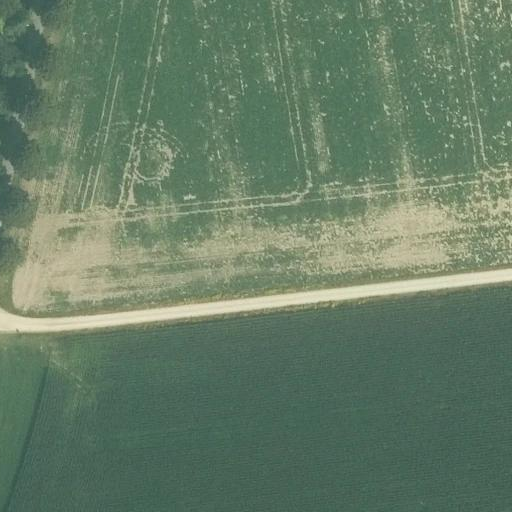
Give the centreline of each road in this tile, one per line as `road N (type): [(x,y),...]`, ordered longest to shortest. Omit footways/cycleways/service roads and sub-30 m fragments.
road 1 (track): [(0,325),(57,327),(511,275)]
road 2 (residential): [(0,185),(42,0)]
